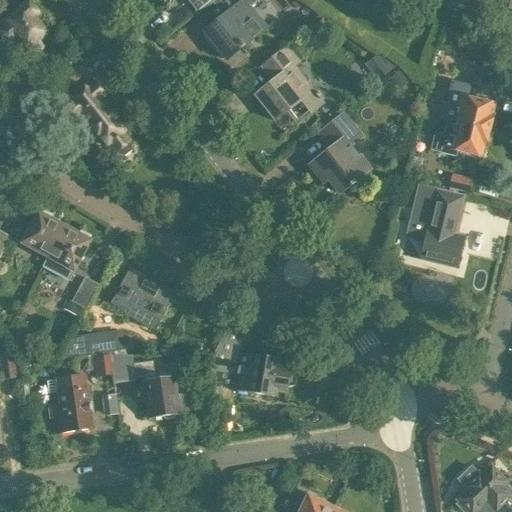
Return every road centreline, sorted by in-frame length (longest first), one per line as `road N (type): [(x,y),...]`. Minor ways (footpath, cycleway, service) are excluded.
road 1 (residential): [(307,266),(272,287),(258,285),(0,148)]
road 2 (residential): [(307,266),(91,0)]
road 3 (residential): [(0,488),(210,459)]
road 4 (residential): [(210,459),(403,429)]
road 5 (residential): [(395,393),(369,342),(307,266)]
